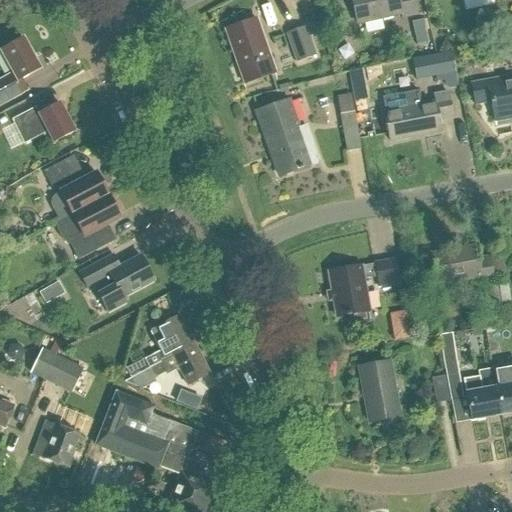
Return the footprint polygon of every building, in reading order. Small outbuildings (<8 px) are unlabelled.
[(234,0),(239,17),(262,11),(259,0),(234,0)] [(400,9),(414,6),(412,0),(351,0),(355,15),(399,5),(400,9)] [(423,19),(411,22),(413,32),(425,29),(423,19)] [(256,20),(225,31),(244,85),(275,75),(256,20)] [(286,35),(296,63),(315,56),(309,39),(303,41),(300,30),(286,35)] [(27,91),(21,81),(40,70),(22,39),(0,51),(0,52),(12,75),(0,81),(0,106),(5,104),(27,91)] [(450,54),(412,61),(416,82),(435,78),(437,84),(443,82),(444,89),(457,86),(450,54)] [(350,85),(360,83),(358,72),(348,74),(350,85)] [(491,103),(494,122),(511,118),(511,81),(505,83),(504,78),(471,85),(475,106),(491,103)] [(433,97),(434,103),(383,113),(389,142),(440,132),(438,121),(452,118),(447,94),(433,97)] [(278,177),(311,166),(318,164),(306,128),(298,131),(288,102),(256,113),(278,177)] [(53,144),(74,133),(59,105),(38,115),(35,109),(19,118),(12,121),(24,145),(47,133),(53,144)] [(354,112),(339,115),(345,152),(361,149),(354,112)] [(51,208),(59,222),(72,216),(108,197),(96,174),(81,183),(68,160),(43,173),(55,196),(54,202),(51,208)] [(66,236),(77,256),(101,243),(95,232),(119,219),(108,197),(72,216),(79,229),(66,236)] [(437,287),(480,279),(481,284),(494,281),(490,258),(477,260),(475,246),(430,255),(437,287)] [(98,296),(108,314),(125,304),(122,299),(153,281),(139,257),(119,269),(112,256),(77,276),(85,291),(94,286),(99,295),(98,296)] [(328,272),(337,319),(369,313),(363,280),(376,278),(378,289),(400,285),(395,259),(373,263),(373,265),(360,267),(328,272)] [(487,288),(490,309),(511,307),(508,286),(487,288)] [(53,301),(47,290),(38,295),(44,306),(53,301)] [(411,313),(415,331),(430,327),(427,310),(411,313)] [(149,369),(195,346),(180,316),(150,331),(160,352),(156,354),(144,360),(149,369)] [(409,337),(407,325),(393,327),(395,339),(409,337)] [(466,422),(467,425),(502,419),(496,389),(492,369),(477,371),(478,378),(462,381),(464,395),(460,395),(449,334),(439,336),(455,424),(466,422)] [(177,366),(187,387),(210,375),(195,346),(149,369),(154,378),(166,372),(165,371),(177,366)] [(31,373),(72,393),(82,371),(42,351),(31,373)] [(400,418),(390,363),(359,369),(369,423),(400,418)] [(496,389),(502,419),(511,416),(511,366),(507,367),(510,386),(496,389)] [(436,404),(449,402),(444,377),(431,380),(436,404)] [(175,403),(196,411),(200,399),(180,391),(175,403)] [(171,423),(151,415),(154,408),(133,400),(116,393),(95,446),(157,471),(158,468),(167,445),(162,444),(171,423)] [(0,426),(4,429),(13,407),(0,401),(0,426)] [(41,459),(67,469),(80,436),(45,423),(33,455),(41,459)] [(167,445),(158,468),(180,476),(168,509),(176,511),(203,511),(213,488),(197,482),(203,466),(182,458),(184,452),(190,455),(194,444),(198,434),(171,423),(162,444),(167,445)] [(206,436),(198,434),(194,444),(202,447),(206,436)] [(229,446),(206,436),(202,447),(200,450),(224,459),(229,446)]
